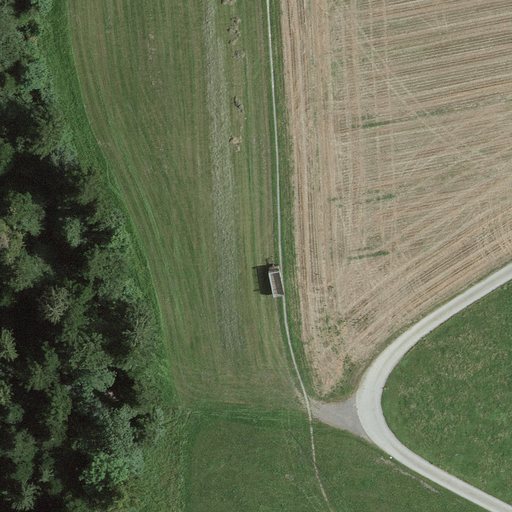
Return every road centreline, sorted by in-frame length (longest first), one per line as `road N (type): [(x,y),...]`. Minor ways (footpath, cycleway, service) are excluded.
road 1 (track): [(0,272),(58,363),(87,391),(275,418),(368,413)]
road 2 (track): [(506,511),(394,449),(368,413),(380,362),(511,271)]
